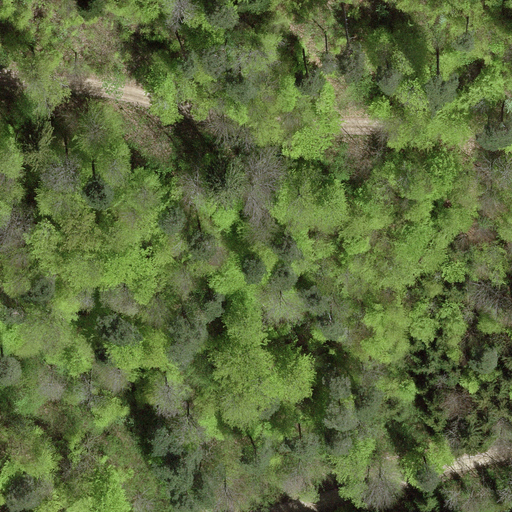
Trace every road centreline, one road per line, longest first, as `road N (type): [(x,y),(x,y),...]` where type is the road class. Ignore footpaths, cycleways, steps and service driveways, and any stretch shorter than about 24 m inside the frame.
road 1 (track): [(511,136),(270,128),(119,89),(0,76)]
road 2 (track): [(282,511),(511,449)]
